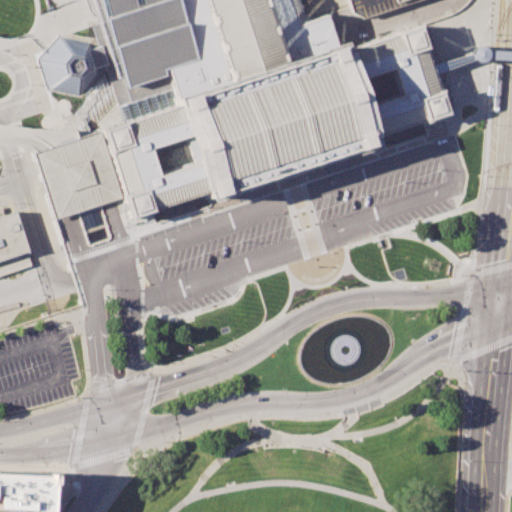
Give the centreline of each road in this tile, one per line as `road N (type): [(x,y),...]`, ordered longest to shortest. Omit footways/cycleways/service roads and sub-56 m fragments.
road 1 (secondary): [(112,441),(229,406),(355,398),(497,323)]
road 2 (secondary): [(397,298),(338,303),(225,367),(115,402)]
road 3 (secondary): [(497,323),(486,511)]
road 4 (secondary): [(511,121),(501,286)]
